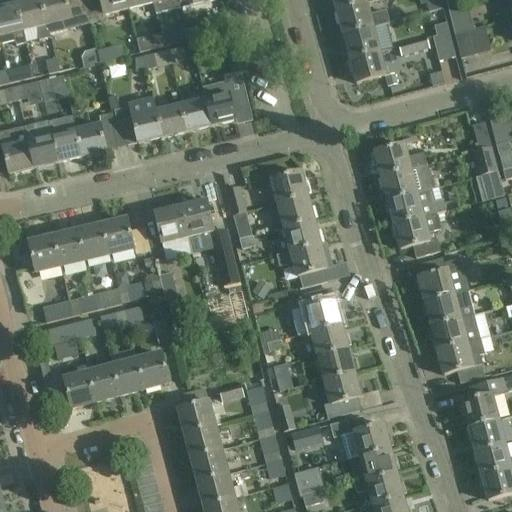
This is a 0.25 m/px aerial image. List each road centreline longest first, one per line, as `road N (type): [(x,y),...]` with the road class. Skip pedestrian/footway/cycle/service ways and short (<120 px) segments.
road 1 (residential): [(457,511),(335,159),(320,141),(292,138)]
road 2 (residential): [(0,211),(292,138)]
road 3 (residential): [(179,511),(158,432),(125,414),(38,428)]
road 4 (residential): [(338,115),(360,123),(511,83)]
road 5 (residential): [(292,138),(256,0)]
road 6 (residential): [(38,428),(0,291)]
road 7 (residential): [(338,115),(319,97),(295,0)]
